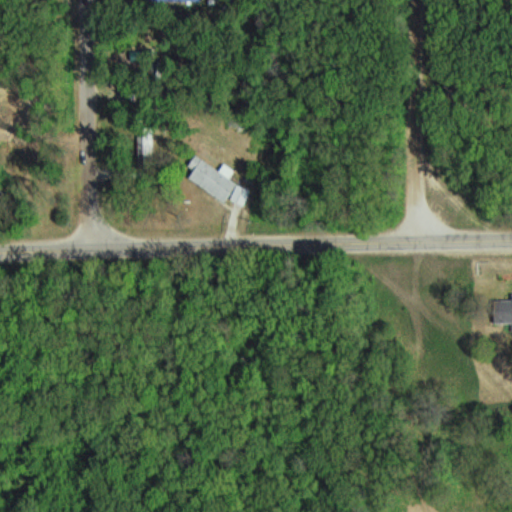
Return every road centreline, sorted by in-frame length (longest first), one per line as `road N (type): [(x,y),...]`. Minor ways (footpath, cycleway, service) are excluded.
road 1 (residential): [(0,253),(422,243)]
road 2 (residential): [(92,252),(91,0)]
road 3 (residential): [(422,243),(420,0)]
